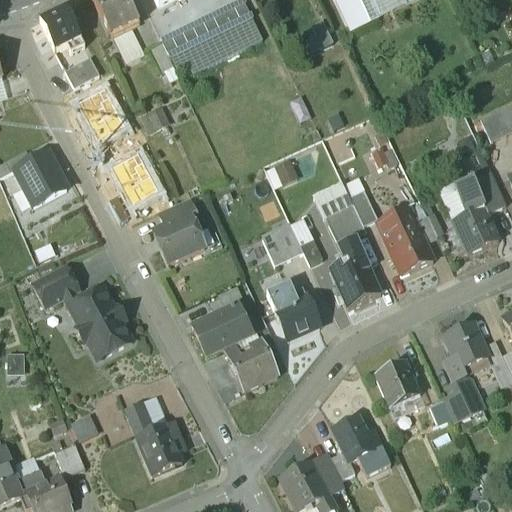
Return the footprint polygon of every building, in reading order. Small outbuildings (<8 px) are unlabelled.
[(144,0),(158,28),(216,0),(144,0)] [(260,0),(243,0),(252,18),(266,11),(260,0)] [(324,0),(332,15),(356,4),(354,0),(324,0)] [(369,0),(363,3),(379,35),(419,15),(412,0),(369,0)] [(356,4),(332,15),(348,49),(379,35),(363,3),(362,1),(356,4)] [(119,5),(90,19),(109,57),(111,56),(125,84),(143,75),(142,73),(129,47),(138,43),(119,5)] [(241,19),(159,59),(169,79),(251,38),(241,19)] [(64,31),(39,45),(55,75),(65,69),(80,61),(64,31)] [(161,63),(146,70),(157,93),(172,86),(161,63)] [(65,69),(55,75),(64,92),(75,86),(65,69)] [(75,86),(64,92),(72,108),(74,110),(75,109),(99,96),(90,79),(75,86)] [(72,108),(61,114),(75,139),(88,132),(75,109),(74,110),(72,108)] [(511,120),(478,137),(490,163),(511,153),(511,120)] [(159,128),(149,133),(155,148),(166,143),(159,128)] [(149,133),(141,137),(147,152),(155,148),(149,133)] [(297,193),(285,168),(269,175),(281,200),(297,193)] [(0,197),(1,198),(17,190),(31,183),(25,171),(0,183),(0,197)] [(17,190),(35,225),(66,209),(48,174),(31,183),(17,190)] [(490,189),(470,198),(471,201),(482,224),(485,230),(505,222),(490,189)] [(471,201),(455,208),(466,232),(482,224),(471,201)] [(363,207),(348,214),(351,220),(362,243),(376,236),(363,207)] [(188,215),(157,229),(163,244),(189,232),(189,233),(195,231),(188,215)] [(351,220),(324,233),(338,262),(364,249),(362,243),(351,220)] [(435,254),(418,220),(410,224),(411,225),(408,227),(416,244),(423,259),(435,254)] [(466,232),(456,237),(462,251),(459,253),(466,271),(497,257),(485,230),(482,224),(466,232)] [(408,227),(378,240),(386,257),(416,244),(408,227)] [(163,244),(152,248),(167,280),(203,264),(202,263),(198,265),(192,251),(196,249),(189,233),(189,232),(163,244)] [(273,280),(301,266),(299,261),(287,237),(259,250),(273,280)] [(416,244),(386,257),(400,292),(432,278),(423,259),(416,244)] [(312,255),(299,261),(301,266),(308,281),(321,275),(312,255)] [(343,287),(333,291),(348,323),(379,309),(365,277),(343,287)] [(340,281),(330,285),(333,291),(343,287),(340,281)] [(64,284),(33,301),(45,325),(64,315),(73,311),(77,308),(64,284)] [(274,325),(295,316),(292,309),(289,301),(268,310),(274,325)] [(301,305),(292,309),(295,316),(304,312),(301,305)] [(113,323),(104,306),(77,320),(73,311),(64,315),(78,342),(74,344),(83,360),(86,358),(96,376),(131,358),(122,339),(125,338),(117,322),(113,323)] [(295,316),(274,325),(287,355),(319,342),(304,312),(295,316)] [(229,325),(192,343),(206,371),(224,362),(235,357),(248,351),(234,323),(233,323),(233,322),(228,324),(229,325)] [(511,329),(502,335),(511,355),(511,329)] [(472,338),(442,351),(452,373),(458,386),(463,384),(486,373),(487,373),(483,362),(472,338)] [(250,361),(239,366),(235,357),(224,362),(246,406),(263,398),(260,393),(275,386),(260,354),(249,360),(250,361)] [(511,394),(504,378),(494,356),(483,362),(487,373),(486,373),(499,401),(511,394)] [(458,386),(452,373),(444,377),(453,397),(466,391),(463,384),(458,386)] [(405,379),(375,392),(388,421),(417,408),(405,379)] [(466,391),(453,397),(457,407),(443,414),(451,433),(452,434),(453,436),(481,423),(466,391)] [(417,408),(388,421),(394,434),(423,421),(417,408)] [(153,413),(140,418),(152,446),(165,440),(153,413)] [(451,433),(443,414),(432,419),(442,439),(452,434),(451,433)] [(152,446),(140,418),(124,425),(136,452),(152,446)] [(87,427),(68,435),(76,453),(95,445),(87,427)] [(357,432),(332,444),(343,465),(348,476),(349,476),(357,472),(366,490),(390,479),(373,443),(365,447),(357,432)] [(184,465),(173,437),(165,440),(152,446),(136,452),(151,489),(181,477),(177,468),(184,465)] [(74,460),(54,468),(63,492),(84,484),(74,460)] [(0,464),(0,511),(12,511),(19,509),(14,495),(2,464),(0,464)] [(343,465),(328,472),(339,494),(354,486),(349,476),(348,476),(343,465)] [(328,472),(326,468),(311,475),(328,510),(343,502),(339,494),(328,472)] [(311,475),(279,492),(289,511),(323,511),(328,510),(311,475)] [(36,486),(19,493),(24,507),(42,499),(36,486)] [(42,499),(24,507),(26,511),(67,511),(59,492),(42,499)] [(19,493),(14,495),(19,509),(24,507),(19,493)]
